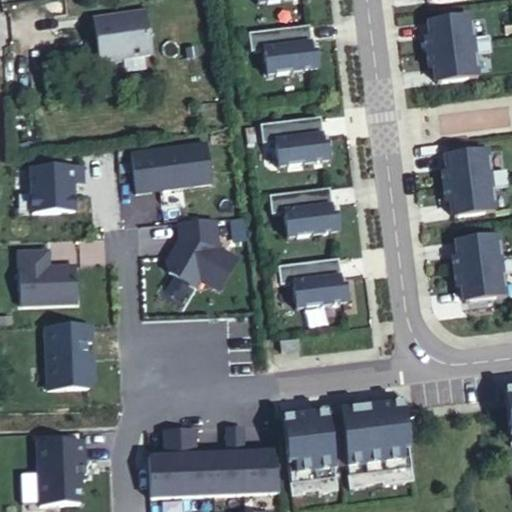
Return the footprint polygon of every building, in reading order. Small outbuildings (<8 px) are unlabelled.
[(108,18),(91,21),(98,62),(104,65),(120,61),(120,59),(149,54),(142,11),(115,16),(116,20),(110,21),(108,18)] [(429,37),(422,38),(426,69),(433,68),(435,84),(476,78),(473,56),(489,54),(487,36),(471,39),(468,16),(427,22),(429,37)] [(308,27),(247,35),(250,54),(262,52),(266,77),(318,70),(316,53),(312,54),(308,27)] [(320,121),(259,129),(261,149),(274,147),(277,172),(330,164),(328,148),(324,148),(320,121)] [(192,146),(116,157),(122,197),(138,195),(137,192),(145,191),(145,194),(198,186),(192,146)] [(447,172),(439,173),(443,204),(451,203),(453,218),(494,212),(491,190),(507,188),(504,171),(488,173),(485,151),(445,156),(447,172)] [(20,173),(22,217),(63,215),(62,188),(71,188),(71,171),(20,173)] [(329,190),(268,198),(270,217),(282,215),(286,240),(339,233),(336,217),(332,217),(329,190)] [(201,223),(163,227),(165,248),(163,253),(161,251),(152,266),(155,276),(181,291),(186,283),(205,294),(223,261),(204,251),(201,223)] [(459,259),(451,260),(456,291),(463,290),(465,305),(506,300),(503,278),(511,276),(511,258),(501,261),(498,238),(457,244),(459,259)] [(8,259),(12,309),(66,305),(64,270),(44,272),(44,274),(38,274),(37,257),(8,259)] [(336,261),(275,269),(277,289),(289,287),(293,312),(346,305),(343,288),(339,289),(336,261)] [(80,329),(34,331),(36,395),(77,393),(82,387),(82,378),(76,372),(75,347),(81,346),(80,329)] [(511,392),(499,394),(507,448),(511,447),(511,392)] [(335,414),(346,493),(362,491),(361,488),(378,486),(379,489),(409,485),(399,405),(335,414)] [(277,422),(287,501),(302,499),(302,496),(318,494),(318,497),(333,495),(322,416),(277,422)] [(72,446),(26,447),(27,510),(67,509),(66,485),(66,465),(72,465),(72,446)]
